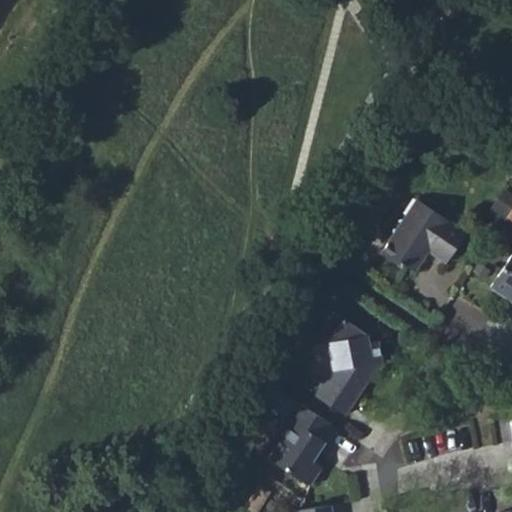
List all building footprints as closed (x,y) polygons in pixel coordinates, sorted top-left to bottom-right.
[(410,254),(422,261),(431,248),(449,260),(468,230),(419,197),(404,218),(398,218),(393,226),(396,231),(383,250),(404,264),(406,260),(410,254)] [(511,252),(490,286),(507,297),(509,295),(511,296),(511,252)] [(406,260),(417,268),(422,261),(410,254),(406,260)] [(346,412),(382,357),(372,351),(371,341),(370,332),(345,316),(330,337),(335,365),(328,375),(315,377),(309,388),(346,412)] [(372,351),(382,357),(380,340),(371,341),(372,351)] [(327,441),(337,425),(295,397),(286,412),(288,414),(273,436),(279,439),(268,455),(309,482),(322,464),(312,458),(324,440),(327,441)] [(271,488),(260,481),(246,502),(257,510),(271,488)] [(330,511),(329,502),(300,508),(300,511),(330,511)]
